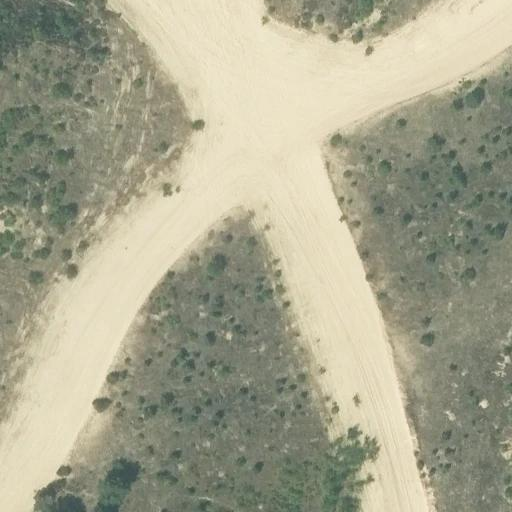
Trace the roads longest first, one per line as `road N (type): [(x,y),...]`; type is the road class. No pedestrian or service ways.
road 1 (track): [(511,12),(488,32),(309,119),(236,172),(143,269),(78,393),(0,508)]
road 2 (track): [(410,511),(353,330),(279,141),(245,84),(142,0)]
